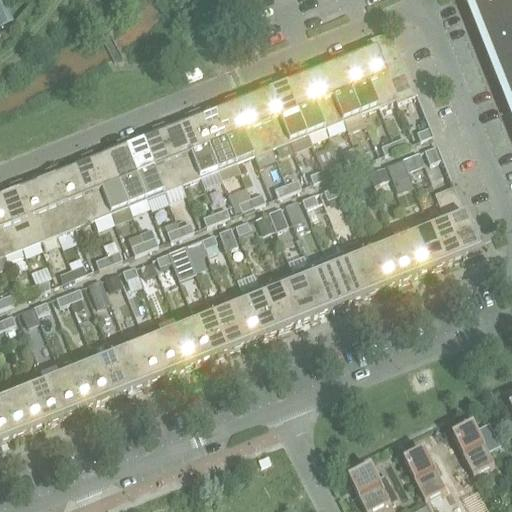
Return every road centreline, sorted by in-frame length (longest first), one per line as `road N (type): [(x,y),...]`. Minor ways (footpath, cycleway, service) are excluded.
road 1 (residential): [(511,266),(65,449)]
road 2 (residential): [(420,3),(0,172)]
road 3 (residential): [(274,410),(511,315)]
road 4 (residential): [(511,229),(420,3)]
road 5 (residential): [(84,487),(274,410)]
